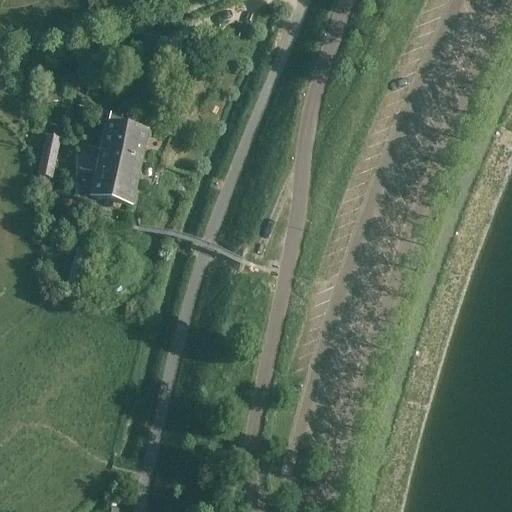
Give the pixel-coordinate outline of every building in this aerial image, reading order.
[(100,153),(140,162),(146,135),(106,126),(100,153)] [(55,154),(58,141),(45,138),(42,152),(55,154)] [(42,152),(39,164),(52,167),(55,154),(42,152)] [(100,153),(95,177),(135,185),(140,162),(100,153)] [(50,180),(52,167),(39,164),(36,177),(50,180)] [(135,185),(95,177),(91,199),(130,207),(135,185)]
